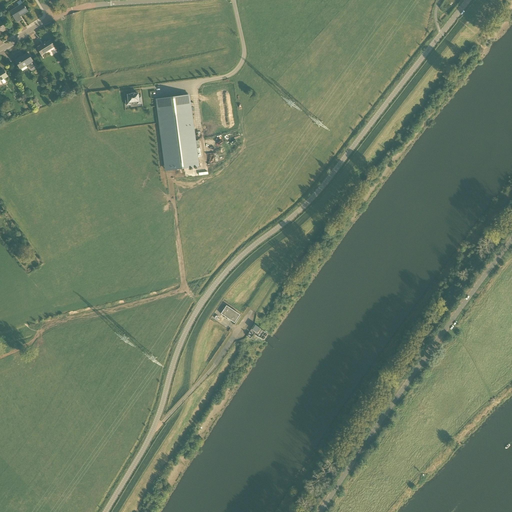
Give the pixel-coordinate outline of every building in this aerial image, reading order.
[(21,0),(17,2),(19,6),(10,12),(17,22),(21,20),(19,17),(28,12),(25,8),(26,7),(21,0)] [(37,47),(41,55),(55,47),(50,40),(41,46),(41,45),(37,47)] [(33,61),(28,53),(15,61),(20,69),(33,61)] [(125,98),(126,105),(131,105),(131,102),(137,102),(137,104),(142,103),(141,96),(139,96),(138,93),(134,94),(134,93),(131,94),(128,95),(128,98),(125,98)] [(189,96),(157,100),(166,170),(198,166),(189,96)] [(227,305),(221,314),(234,323),(240,314),(227,305)] [(254,324),(247,336),(251,339),(254,334),(260,338),(263,340),(268,334),(265,332),(265,331),(254,324)]
